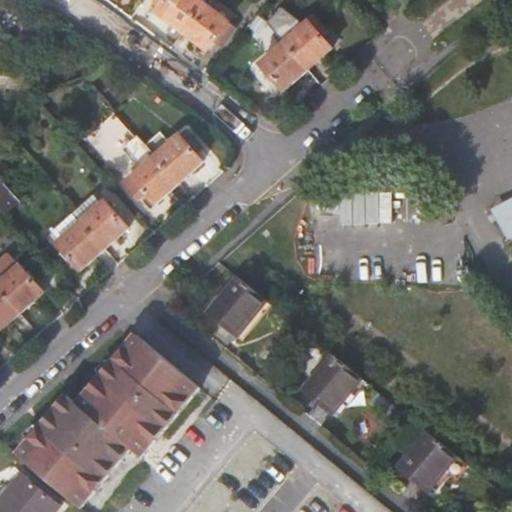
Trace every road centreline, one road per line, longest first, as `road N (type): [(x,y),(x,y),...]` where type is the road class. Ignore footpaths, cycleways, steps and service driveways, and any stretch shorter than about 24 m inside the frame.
road 1 (unclassified): [(0,405),(278,151)]
road 2 (residential): [(67,0),(278,151)]
road 3 (unknown): [(243,399),(362,498),(368,511)]
road 4 (unclassified): [(278,151),(400,46)]
road 5 (unknown): [(125,291),(243,399)]
road 6 (unknown): [(243,399),(149,511)]
